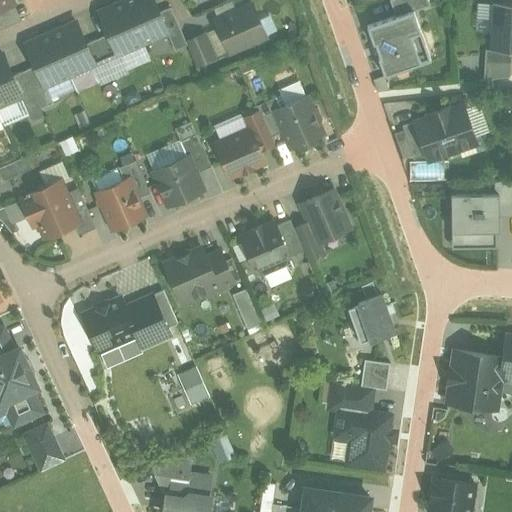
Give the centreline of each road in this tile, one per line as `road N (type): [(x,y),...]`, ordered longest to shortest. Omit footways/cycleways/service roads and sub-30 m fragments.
road 1 (residential): [(376,145),(26,291)]
road 2 (residential): [(128,511),(26,291)]
road 3 (residential): [(433,286),(400,511)]
road 4 (residential): [(327,0),(376,145)]
road 5 (residential): [(376,145),(433,286)]
